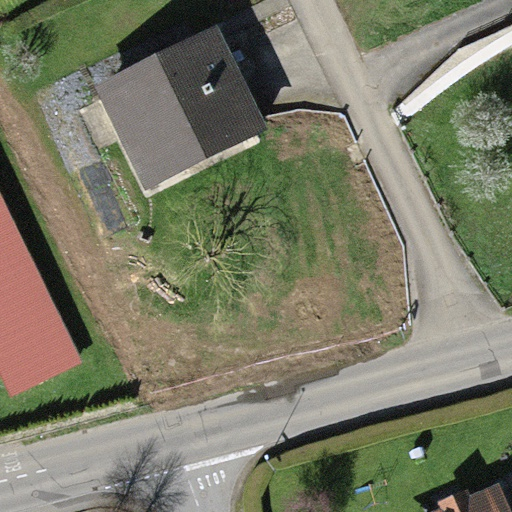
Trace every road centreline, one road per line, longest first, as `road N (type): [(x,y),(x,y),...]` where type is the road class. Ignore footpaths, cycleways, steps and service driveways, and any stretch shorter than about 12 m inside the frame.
road 1 (secondary): [(177,443),(511,351)]
road 2 (secondary): [(0,485),(177,443)]
